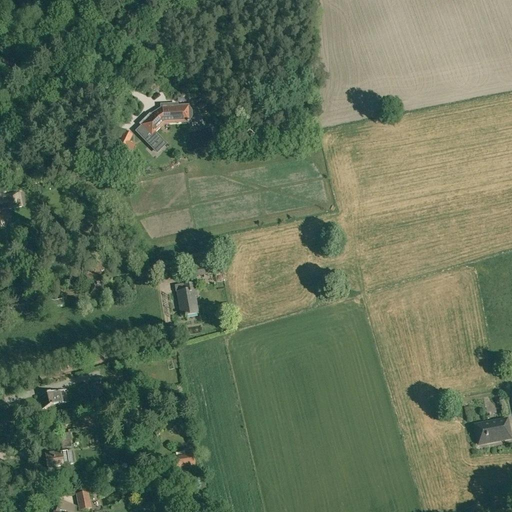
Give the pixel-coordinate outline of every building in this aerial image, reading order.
[(141,128),(151,137),(157,130),(161,126),(161,123),(160,122),(163,118),(168,118),(169,124),(189,123),(189,120),(191,118),(191,116),(191,112),(190,110),(188,109),(188,107),(177,107),(177,105),(162,106),(162,112),(159,112),(158,112),(156,113),(155,114),(153,115),(150,118),(148,117),(143,123),(144,124),(141,128)] [(119,142),(135,149),(136,145),(130,142),(133,135),(123,131),(119,138),(121,139),(119,142)] [(0,205),(0,212),(0,211),(0,210),(8,209),(25,206),(23,193),(6,196),(8,204),(0,205)] [(190,261),(192,278),(214,274),(213,265),(212,257),(190,261)] [(132,271),(134,281),(145,279),(143,269),(132,271)] [(178,293),(182,317),(198,314),(195,296),(198,295),(196,284),(184,286),(184,284),(175,286),(176,293),(178,293)] [(10,300),(12,308),(34,303),(33,295),(10,300)] [(49,301),(51,309),(55,308),(54,307),(64,305),(63,299),(53,301),(53,300),(49,301)] [(39,396),(42,409),(63,404),(60,391),(39,396)] [(475,426),(479,444),(510,439),(506,420),(475,426)] [(61,441),(62,448),(69,447),(72,447),(71,440),(71,433),(60,434),(60,441),(61,441)] [(179,467),(180,472),(186,471),(185,466),(195,464),(192,451),(185,452),(186,458),(176,460),(177,467),(179,467)] [(46,455),(48,469),(49,468),(49,472),(56,471),(55,467),(69,465),(67,452),(46,455)] [(75,495),(79,511),(92,509),(88,492),(75,495)] [(74,511),(75,507),(61,502),(58,509),(59,510),(57,511),(74,511)]
